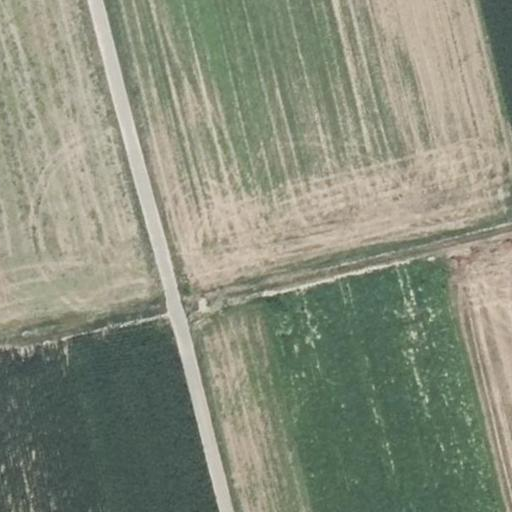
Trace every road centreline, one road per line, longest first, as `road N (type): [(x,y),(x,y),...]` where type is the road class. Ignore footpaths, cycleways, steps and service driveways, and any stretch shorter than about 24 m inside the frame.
road 1 (track): [(242,511),(107,0)]
road 2 (track): [(0,340),(192,310),(511,224)]
